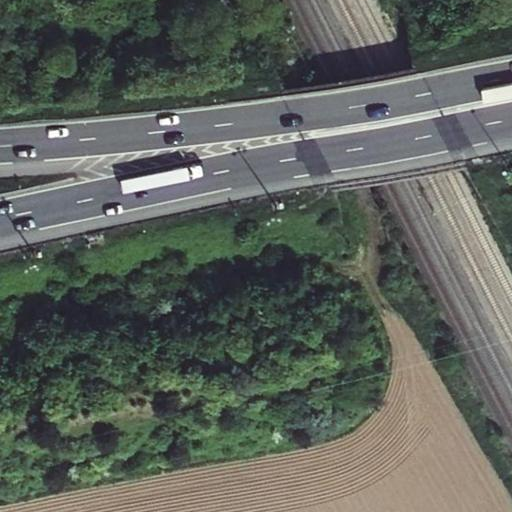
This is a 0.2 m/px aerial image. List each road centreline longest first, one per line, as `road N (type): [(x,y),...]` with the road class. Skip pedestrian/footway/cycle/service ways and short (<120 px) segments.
road 1 (motorway): [(0,221),(511,117)]
road 2 (motorway): [(0,147),(304,113),(511,78)]
